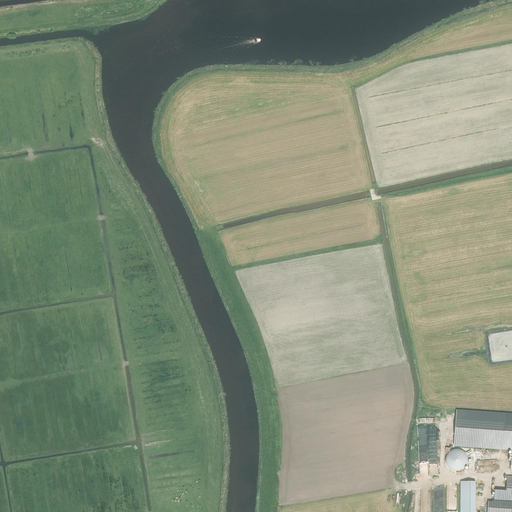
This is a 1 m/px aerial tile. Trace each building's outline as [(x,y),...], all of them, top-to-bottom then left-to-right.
[(511,373),(461,369),(459,404),(511,408),(511,373)] [(511,414),(456,411),(454,446),(511,449),(511,414)] [(511,476),(507,476),(506,491),(494,490),(494,500),(511,501),(511,476)] [(475,511),(476,482),(460,482),(460,511),(475,511)] [(487,511),(511,511),(511,501),(494,500),(493,501),(491,501),(491,502),(488,502),(487,511)]
